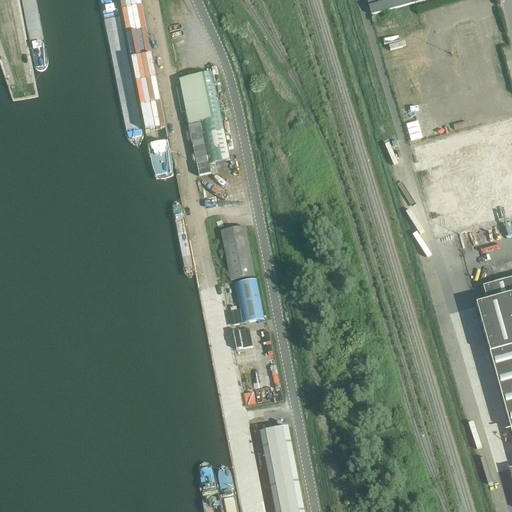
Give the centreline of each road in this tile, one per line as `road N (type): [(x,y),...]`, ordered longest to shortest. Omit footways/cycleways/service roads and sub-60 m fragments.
road 1 (residential): [(511,509),(359,0)]
road 2 (unclassified): [(154,0),(237,421)]
road 3 (unclassified): [(296,413),(231,81),(195,0)]
